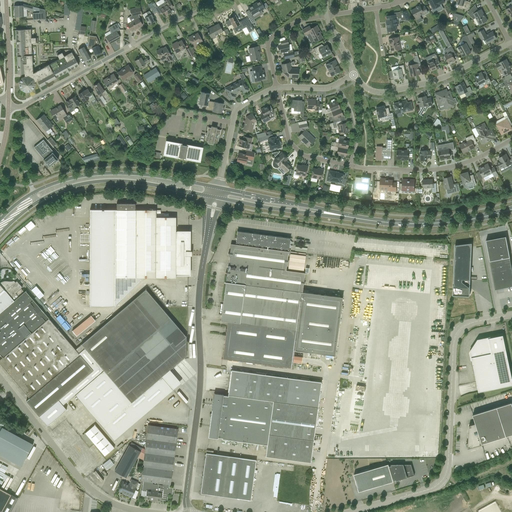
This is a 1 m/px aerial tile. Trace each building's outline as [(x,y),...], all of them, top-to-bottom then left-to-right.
[(170,9),(173,8),(168,0),(163,0),(165,2),(155,8),(159,14),(161,13),(164,16),(171,12),(170,9)] [(445,2),(443,0),(437,0),(436,0),(430,0),(429,1),(433,9),(440,6),(439,5),(445,2)] [(457,0),(456,4),(455,5),(455,6),(455,7),(456,8),(457,7),(458,7),(468,10),(470,3),(465,2),(465,1),(464,0),(457,0)] [(260,1),(248,8),(252,15),(264,8),(260,1)] [(14,6),(14,17),(26,17),(27,17),(27,11),(27,10),(32,11),(33,13),(33,20),(46,19),(45,10),(39,8),(33,7),(23,4),(23,6),(14,6)] [(157,12),(154,8),(153,6),(151,4),(149,5),(150,8),(154,14),(157,12)] [(481,10),(478,11),(475,5),(476,4),(475,4),(467,13),(470,15),(469,15),(474,19),(476,18),(480,25),(487,21),(481,10)] [(428,12),(425,6),(421,8),(420,5),(416,7),(417,8),(412,11),(416,18),(423,14),(423,15),(428,12)] [(132,31),(142,25),(138,18),(139,18),(138,15),(142,14),(140,7),(130,10),(131,16),(129,18),(131,22),(128,24),(132,31)] [(145,18),(149,25),(154,22),(152,18),(153,18),(151,14),(151,15),(149,11),(146,13),(148,16),(145,18)] [(402,13),(405,18),(406,20),(411,18),(407,11),(403,13),(402,13)] [(387,16),(388,25),(387,25),(388,32),(396,30),(396,26),(397,26),(396,19),(401,19),(405,18),(402,13),(400,14),(400,12),(395,13),(395,15),(387,16)] [(239,22),(235,15),(235,16),(229,19),(228,19),(229,20),(225,22),(228,26),(231,25),(236,32),(246,27),(249,33),(254,30),(247,17),(239,22)] [(109,28),(112,34),(106,37),(110,44),(120,38),(116,32),(119,30),(116,24),(109,28)] [(222,32),(218,24),(219,25),(212,29),(211,28),(207,30),(211,38),(222,32)] [(315,42),(322,38),(318,31),(319,30),(317,26),(311,29),(309,26),(302,30),(305,36),(310,33),(315,42)] [(32,50),(30,50),(29,35),(31,35),(31,29),(16,30),(18,74),(22,74),(22,78),(19,83),(20,89),(26,92),(32,90),(35,85),(34,82),(37,81),(34,75),(33,75),(31,74),(31,61),(32,61),(32,50)] [(484,40),(487,44),(496,39),(493,32),(486,35),(483,30),(478,33),(482,41),(484,40)] [(202,42),(198,33),(192,36),(188,38),(195,49),(201,46),(199,43),(202,42)] [(95,55),(102,52),(98,45),(96,46),(95,43),(95,36),(89,36),(87,48),(92,49),(95,55)] [(462,38),(462,39),(465,44),(459,47),(456,48),(459,53),(460,52),(463,57),(468,54),(471,52),(470,51),(466,43),(469,41),(467,36),(462,38)] [(398,37),(395,38),(389,39),(389,42),(390,42),(391,51),(401,50),(400,45),(399,46),(398,37)] [(279,52),(279,53),(283,52),(284,59),(294,57),(292,50),(289,51),(288,44),(287,40),(283,41),(284,45),(277,46),(278,51),(278,52),(279,52)] [(179,51),(184,48),(185,48),(181,41),(175,44),(175,43),(172,45),(175,51),(173,52),(177,60),(180,58),(181,56),(179,51)] [(85,48),(87,46),(85,42),(80,45),(81,48),(79,49),(81,54),(85,61),(91,58),(85,48)] [(331,53),(327,45),(317,51),(316,48),(313,49),(315,54),(318,53),(318,54),(320,54),(321,54),(323,58),(331,53)] [(251,61),(260,59),(259,52),(260,52),(258,46),(248,49),(250,55),(249,55),(251,61)] [(444,55),(449,64),(455,61),(451,52),(454,50),(451,46),(445,49),(448,54),(444,55)] [(166,58),(168,62),(173,59),(166,47),(161,50),(160,49),(156,52),(161,60),(166,58)] [(189,48),(186,50),(190,57),(191,57),(191,58),(194,56),(189,48)] [(67,55),(67,56),(54,64),(53,62),(44,67),(45,69),(34,75),(37,81),(40,86),(41,86),(79,65),(72,52),(67,55)] [(436,66),(440,64),(436,55),(432,57),(433,60),(427,62),(429,65),(427,66),(429,69),(430,69),(431,71),(437,69),(436,66)] [(149,61),(147,58),(143,61),(141,57),(135,61),(139,68),(145,64),(149,61)] [(498,70),(501,69),(505,76),(511,72),(509,69),(511,68),(510,63),(509,64),(506,59),(499,63),(496,65),(498,70)] [(337,65),(335,60),(325,65),(328,70),(329,70),(332,76),(340,72),(336,65),(337,65)] [(289,63),(281,65),(282,69),(283,69),(284,73),(289,77),(292,77),(298,78),(298,69),(291,69),(289,63)] [(420,74),(418,64),(415,64),(408,66),(410,77),(420,74)] [(133,73),(128,65),(124,68),(125,69),(118,73),(123,81),(127,78),(126,78),(133,73)] [(403,75),(406,74),(404,65),(391,68),(394,80),(400,78),(400,79),(404,78),(403,75)] [(255,82),(261,80),(265,79),(263,72),(262,72),(260,66),(252,68),(254,77),(252,77),(253,82),(255,82)] [(148,82),(160,75),(156,68),(144,75),(148,82)] [(485,78),(482,72),(478,74),(478,75),(475,77),(477,81),(474,83),(476,86),(479,85),(482,83),(484,86),(491,82),(488,76),(485,78)] [(138,82),(142,80),(138,73),(134,76),(138,82)] [(103,80),(108,88),(113,85),(118,82),(114,75),(108,79),(107,78),(103,80)] [(248,90),(243,79),(241,80),(225,89),(231,100),(236,97),(234,94),(242,90),(243,93),(248,90)] [(466,89),(463,82),(460,84),(455,87),(459,96),(465,93),(466,97),(473,94),(470,87),(466,89)] [(107,94),(108,94),(105,90),(104,91),(98,83),(94,86),(95,88),(94,89),(99,97),(102,96),(100,94),(102,93),(102,95),(103,96),(104,96),(105,96),(107,95),(107,94)] [(92,94),(91,94),(88,89),(84,91),(78,95),(83,102),(89,98),(91,101),(95,99),(92,94)] [(453,99),(450,91),(445,93),(444,90),(435,94),(439,104),(443,103),(445,109),(454,106),(454,105),(457,103),(455,98),(453,99)] [(208,102),(210,94),(201,92),(199,104),(206,106),(205,109),(213,111),(212,112),(221,114),(222,110),(223,110),(224,110),(224,107),(224,108),(222,107),(223,104),(214,102),(214,103),(208,102)] [(74,107),(79,104),(75,96),(69,100),(70,100),(66,102),(69,107),(67,108),(70,113),(74,110),(75,108),(74,107)] [(426,108),(426,107),(432,105),(431,98),(427,99),(426,96),(418,98),(419,101),(417,103),(419,104),(420,107),(421,109),(424,111),(425,109),(426,108)] [(301,107),(301,101),(300,101),(300,100),(296,99),(296,100),(291,100),(291,107),(291,113),(297,113),(297,111),(300,111),(300,115),(303,115),(304,107),(301,107)] [(319,111),(319,102),(315,102),(315,101),(308,101),(307,109),(315,109),(315,111),(319,111)] [(325,115),(327,114),(340,108),(339,108),(340,107),(339,105),(338,105),(337,101),(328,105),(330,108),(326,110),(325,109),(325,108),(322,108),(321,116),(325,114),(325,115)] [(413,110),(411,102),(407,103),(407,101),(401,102),(401,101),(399,102),(394,104),(394,105),(393,106),(394,108),(395,108),(396,114),(402,113),(413,110)] [(60,105),(50,111),(54,119),(65,113),(60,105)] [(270,107),(268,109),(267,106),(260,109),(264,115),(260,117),(263,123),(270,120),(268,116),(271,114),(274,114),(273,113),(273,112),(273,111),(272,110),(272,109),(271,107),(270,105),(270,106),(270,107)] [(390,114),(388,108),(385,109),(384,106),(376,108),(378,118),(382,117),(383,119),(385,120),(386,120),(391,119),(394,118),(393,113),(390,114)] [(331,117),(334,123),(341,121),(339,117),(343,116),(341,112),(342,111),(341,110),(340,109),(340,108),(327,114),(328,118),(331,117)] [(66,123),(73,119),(70,114),(63,118),(66,123)] [(256,121),(252,114),(246,117),(243,130),(252,132),(254,123),(256,121)] [(52,131),(50,128),(52,126),(44,115),(37,121),(45,132),(46,131),(48,134),(52,131)] [(496,122),(502,134),(511,129),(510,126),(511,124),(511,123),(508,115),(496,122)] [(337,122),(341,121),(334,123),(330,123),(331,129),(336,129),(338,129),(339,133),(343,132),(343,133),(348,132),(347,131),(348,130),(347,128),(346,123),(337,125),(337,122)] [(495,136),(491,129),(489,130),(485,123),(475,128),(479,136),(478,136),(482,143),(484,143),(484,144),(490,141),(489,140),(495,136)] [(298,137),(308,147),(314,141),(308,135),(309,134),(304,129),(308,128),(307,124),(299,126),(300,130),(301,130),(303,132),(298,137)] [(207,133),(205,133),(205,135),(207,135),(207,136),(206,136),(205,141),(208,142),(208,143),(213,144),(213,143),(218,144),(221,130),(216,129),(216,128),(211,126),(211,128),(208,127),(207,132),(208,133),(207,133)] [(270,150),(278,148),(281,148),(280,145),(281,144),(280,142),(279,141),(279,139),(276,139),(276,137),(273,137),(272,134),(267,135),(266,136),(260,137),(258,138),(259,143),(260,142),(263,141),(267,140),(270,150)] [(470,150),(475,148),(471,140),(475,138),(473,135),(465,138),(467,142),(460,145),(461,148),(460,150),(462,150),(463,153),(468,151),(470,150)] [(51,137),(48,140),(53,146),(56,144),(51,137)] [(252,139),(244,137),(243,140),(240,140),(238,146),(247,148),(248,144),(250,145),(252,139)] [(334,142),(333,146),(347,149),(347,148),(348,147),(348,146),(348,145),(349,141),(340,139),(339,143),(334,142)] [(43,160),(49,167),(58,160),(53,153),(54,152),(43,140),(34,147),(44,160),(43,160)] [(377,159),(391,160),(392,140),(386,140),(386,148),(381,148),(381,150),(377,149),(377,159)] [(182,145),(181,144),(166,142),(164,155),(179,157),(184,158),(199,161),(202,148),(187,145),(187,146),(186,145),(186,146),(185,146),(185,144),(183,144),(183,145),(182,145)] [(336,155),(340,156),(345,157),(346,153),(347,152),(347,151),(347,150),(347,149),(333,146),(331,146),(330,150),(337,151),(336,155)] [(397,150),(397,159),(401,160),(404,160),(408,160),(409,157),(412,157),(413,148),(407,148),(407,151),(397,150)] [(438,151),(440,159),(451,157),(449,149),(438,151)] [(237,161),(245,163),(246,159),(252,160),(254,153),(247,151),(246,155),(239,153),(237,161)] [(420,155),(420,161),(427,161),(427,158),(431,158),(431,151),(427,151),(420,151),(420,152),(420,155)] [(286,172),(291,167),(285,161),(287,158),(282,153),(274,161),(273,162),(272,164),(273,165),(273,166),(273,167),(274,167),(276,168),(277,168),(278,167),(279,166),(280,166),(286,172)] [(85,163),(101,161),(97,154),(82,158),(85,163)] [(511,169),(511,167),(511,166),(506,154),(502,156),(502,155),(499,156),(500,157),(499,158),(500,161),(497,163),(502,173),(510,169),(511,171),(511,169)] [(489,178),(488,176),(492,173),(494,177),(498,175),(494,167),(491,169),(488,164),(478,168),(483,178),(484,178),(485,180),(489,178)] [(298,177),(299,175),(305,176),(307,166),(302,165),(301,166),(297,165),(296,172),(294,171),(293,176),(294,178),(296,179),(298,177)] [(317,170),(313,169),(311,178),(321,180),(323,170),(318,169),(317,170)] [(336,182),(341,183),(342,179),(343,179),(343,178),(344,176),(343,175),(343,174),(336,173),(329,171),(327,180),(336,182)] [(468,172),(460,174),(463,183),(467,182),(468,187),(476,185),(473,175),(469,177),(468,172)] [(453,184),(451,176),(443,178),(447,194),(460,191),(458,183),(453,184)] [(369,186),(370,178),(361,177),(361,178),(355,177),(355,185),(360,185),(360,189),(363,189),(362,193),(368,193),(369,186)] [(396,192),(396,183),(393,183),(393,181),(386,180),(386,179),(381,179),(380,180),(380,189),(384,189),(384,190),(390,190),(390,191),(396,192)] [(437,192),(436,184),(436,183),(433,184),(433,179),(422,180),(423,183),(421,183),(422,186),(423,186),(423,188),(432,188),(432,192),(437,192)] [(414,190),(414,181),(403,181),(402,184),(399,184),(399,193),(403,193),(403,190),(414,190)] [(156,210),(148,210),(135,210),(135,203),(117,203),(117,209),(117,210),(90,210),(90,306),(115,306),(115,278),(176,278),(176,274),(177,274),(177,275),(189,275),(189,255),(191,253),(189,251),(189,232),(177,232),(177,233),(175,233),(175,217),(156,217),(156,210)] [(286,270),(290,238),(237,231),(235,245),(231,244),(230,252),(228,254),(229,255),(227,271),(225,273),(227,275),(221,321),(227,322),(222,359),(292,368),(293,362),(301,363),(302,357),(294,356),(295,350),(334,355),(342,297),(302,292),(305,273),(286,270)] [(486,240),(495,288),(495,289),(511,285),(511,268),(506,236),(505,237),(487,240),(486,240)] [(455,247),(453,292),(453,295),(470,296),(472,248),(455,247)] [(47,426),(61,414),(66,409),(63,405),(74,395),(75,395),(114,440),(173,390),(169,386),(161,377),(184,357),(186,356),(186,337),(186,336),(171,319),(146,289),(81,344),(77,348),(75,349),(40,308),(35,302),(26,291),(24,292),(21,288),(22,287),(17,281),(15,282),(14,280),(12,281),(11,281),(10,281),(6,281),(4,281),(2,281),(1,282),(0,282),(0,354),(2,358),(0,359),(0,363),(29,398),(26,401),(47,426)] [(90,315),(71,330),(75,336),(95,321),(90,315)] [(511,384),(511,378),(503,335),(478,340),(470,352),(476,377),(479,392),(511,384)] [(214,393),(212,410),(208,437),(218,439),(218,438),(222,438),(222,439),(247,443),(267,445),(266,456),(310,462),(321,382),(231,370),(228,395),(228,396),(223,395),(214,393)] [(473,447),(511,435),(511,404),(511,403),(473,415),(476,423),(469,425),(468,443),(466,444),(467,449),(473,448),(473,447)] [(94,425),(85,433),(105,456),(114,448),(94,425)] [(33,445),(0,426),(0,455),(16,464),(17,461),(22,464),(33,445)] [(148,426),(145,450),(143,460),(140,481),(144,481),(153,482),(157,483),(159,483),(163,484),(169,484),(170,485),(178,429),(148,426)] [(141,451),(143,449),(132,442),(130,445),(141,451)] [(127,478),(138,457),(141,451),(130,445),(115,471),(127,478)] [(256,460),(251,460),(206,453),(201,493),(246,500),(251,500),(256,460)] [(110,459),(103,464),(107,470),(114,464),(110,459)] [(354,474),(359,492),(394,481),(393,480),(389,467),(388,466),(389,464),(354,474)] [(394,465),(399,480),(402,479),(401,478),(410,477),(414,475),(411,464),(394,465)] [(389,467),(393,480),(396,480),(397,481),(399,480),(394,465),(392,465),(390,467),(389,467)] [(101,483),(103,482),(95,470),(91,473),(93,477),(95,475),(101,483)] [(136,487),(138,482),(131,479),(129,484),(123,481),(119,491),(125,493),(125,494),(132,497),(136,487)] [(163,484),(162,485),(159,485),(159,483),(157,483),(157,484),(153,484),(153,482),(144,481),(142,490),(141,490),(141,496),(146,497),(146,499),(153,500),(153,501),(160,502),(161,500),(167,501),(168,493),(171,493),(171,492),(171,490),(171,488),(168,488),(169,484),(163,484)] [(0,511),(10,511),(18,498),(0,488),(0,511)]
